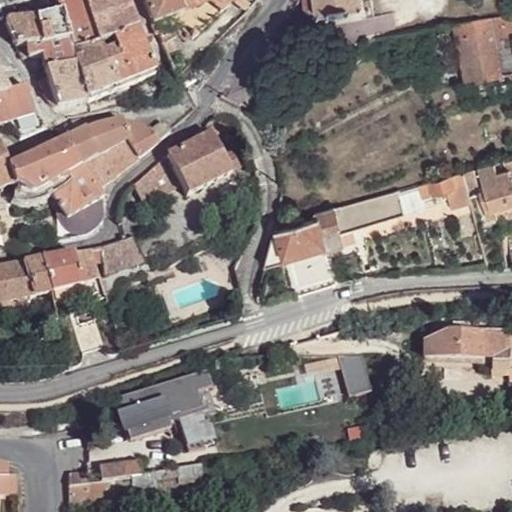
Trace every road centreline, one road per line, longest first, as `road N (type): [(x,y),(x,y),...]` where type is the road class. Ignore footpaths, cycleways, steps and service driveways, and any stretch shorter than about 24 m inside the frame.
road 1 (unclassified): [(0,388),(63,384),(348,293),(511,277)]
road 2 (unclassified): [(0,260),(97,240),(113,188),(195,120),(204,82)]
